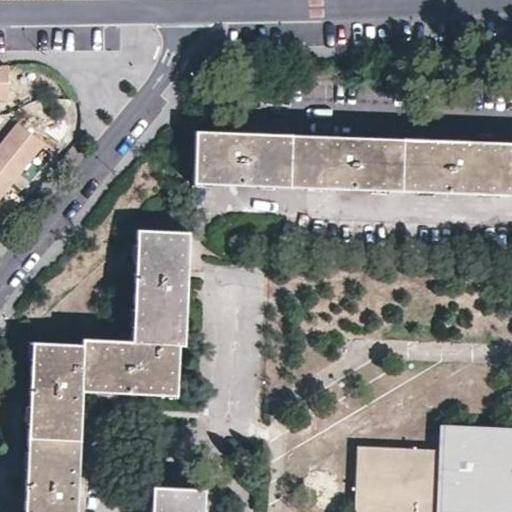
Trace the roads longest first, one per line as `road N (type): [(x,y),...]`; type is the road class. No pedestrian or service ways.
road 1 (residential): [(111,511),(117,420),(214,424),(228,208),(511,216)]
road 2 (unknown): [(237,511),(287,397),(370,347),(511,351)]
road 3 (unknown): [(511,124),(235,118)]
road 4 (residential): [(0,274),(124,132)]
road 5 (residential): [(124,132),(245,4)]
road 6 (residential): [(73,7),(245,4)]
road 7 (residential): [(245,4),(390,0)]
road 8 (residential): [(124,132),(121,84),(73,7)]
